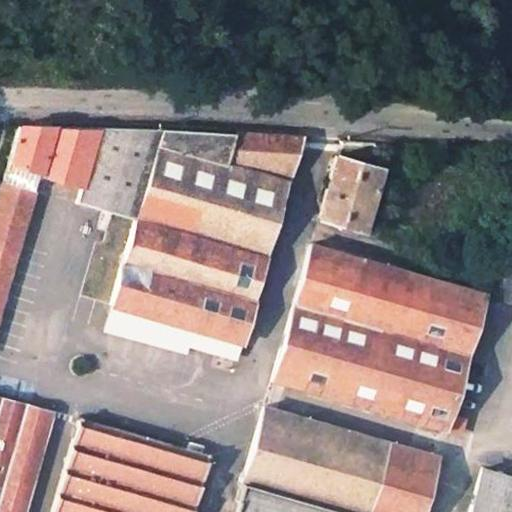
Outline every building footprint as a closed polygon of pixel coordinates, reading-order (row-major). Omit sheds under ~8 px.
[(110,303),(238,340),(298,136),(153,127),(15,128),(0,180),(0,299),(37,171),(80,184),(76,199),(135,217),(110,303)] [(376,168),(333,156),(315,215),(336,223),(335,227),(357,233),(376,168)] [(479,295),(309,244),(270,378),(442,428),(479,295)] [(511,274),(500,271),(497,281),(511,285),(511,274)] [(511,285),(497,281),(492,299),(511,304),(511,285)] [(110,303),(102,330),(185,356),(187,348),(232,362),(238,340),(110,303)] [(0,511),(19,511),(48,410),(0,396),(0,511)] [(412,511),(429,455),(262,406),(231,511),(412,511)] [(189,511),(204,463),(75,425),(49,511),(189,511)] [(511,511),(511,478),(478,469),(465,511),(511,511)]
